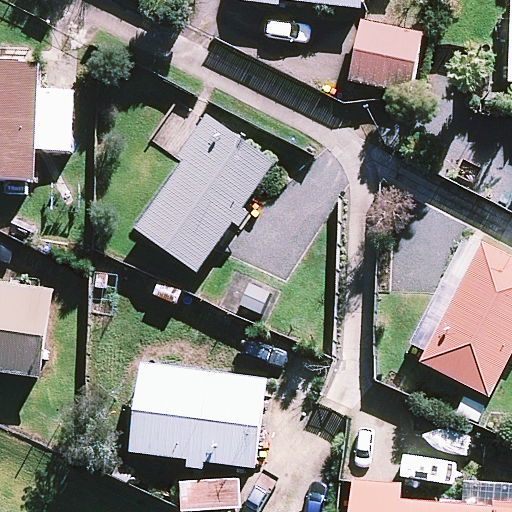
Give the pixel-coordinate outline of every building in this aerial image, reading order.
[(294,6),(375,16),(376,0),(254,0),(254,6),(293,11),(294,6)] [(423,100),(435,41),(373,29),(362,87),(423,100)] [(0,184),(48,186),(49,156),(51,95),(51,69),(0,67),(0,184)] [(51,95),(49,156),(83,157),(85,96),(51,95)] [(148,236),(210,279),(246,228),(253,233),(262,219),(255,214),(287,170),(219,122),(191,162),(197,166),(148,236)] [(434,369),(502,403),(511,383),(511,258),(493,249),(434,369)] [(0,376),(54,384),(66,295),(0,285),(0,376)] [(244,306),(264,315),(274,294),(254,285),(244,306)] [(267,475),(279,387),(155,369),(143,457),(267,475)] [(252,511),(251,485),(193,488),(194,511),(252,511)] [(511,511),(412,505),(414,490),(365,486),(362,511),(511,511)]
